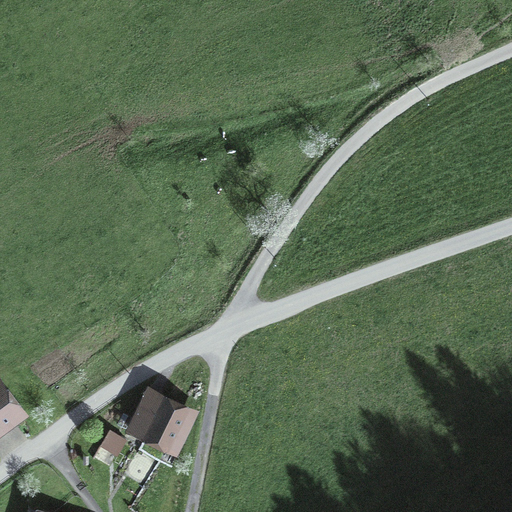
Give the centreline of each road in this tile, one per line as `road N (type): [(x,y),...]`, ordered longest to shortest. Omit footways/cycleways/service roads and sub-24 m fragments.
road 1 (unclassified): [(0,475),(175,353),(511,225)]
road 2 (track): [(191,511),(226,331)]
